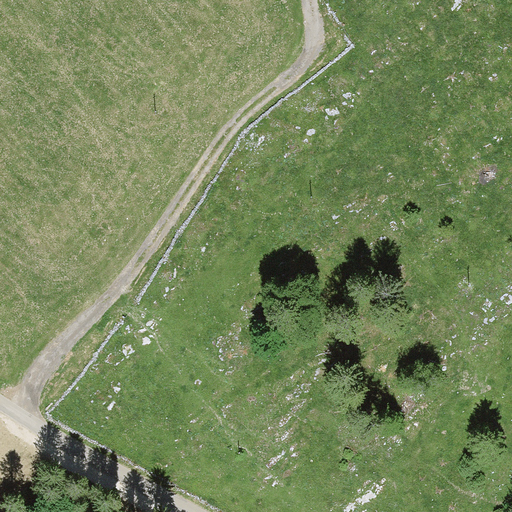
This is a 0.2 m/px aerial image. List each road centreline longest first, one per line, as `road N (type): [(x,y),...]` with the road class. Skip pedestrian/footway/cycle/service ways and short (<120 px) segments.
road 1 (track): [(20,421),(51,343),(136,274),(265,102),(326,44),(301,0)]
road 2 (track): [(0,409),(178,511)]
